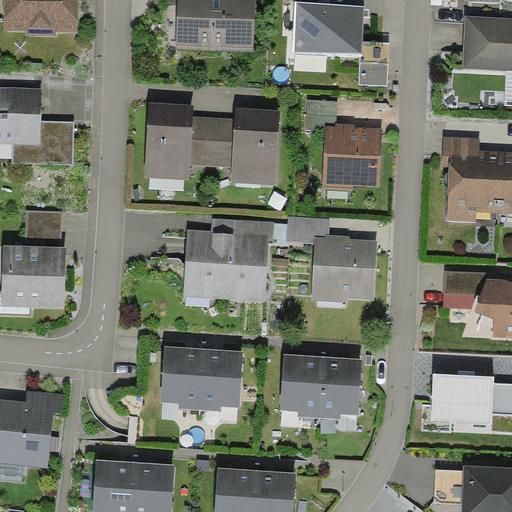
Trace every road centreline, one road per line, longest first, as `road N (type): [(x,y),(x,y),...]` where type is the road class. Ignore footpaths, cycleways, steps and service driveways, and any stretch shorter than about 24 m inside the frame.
road 1 (residential): [(417,0),(401,353),(372,481),(352,511)]
road 2 (residential): [(0,346),(56,353),(86,349),(104,334),(111,0)]
